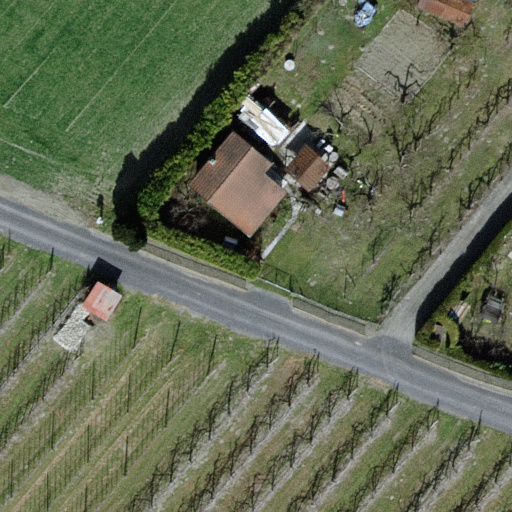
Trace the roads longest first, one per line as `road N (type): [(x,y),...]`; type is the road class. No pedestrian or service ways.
road 1 (track): [(0,213),(511,411)]
road 2 (track): [(370,355),(511,183)]
